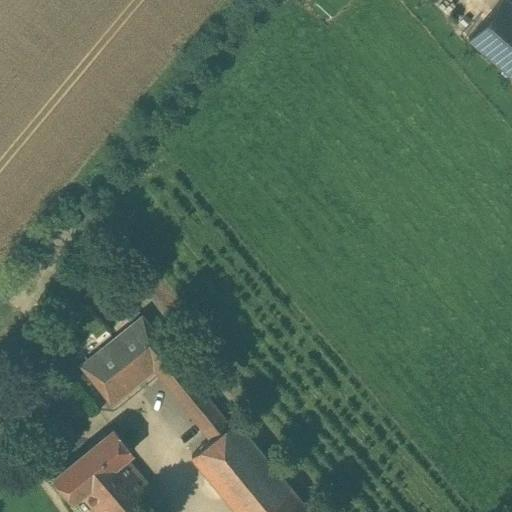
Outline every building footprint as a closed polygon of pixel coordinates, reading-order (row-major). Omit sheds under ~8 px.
[(511,2),(509,0),(500,0),(467,38),(511,76),(511,2)] [(142,315),(81,364),(110,401),(154,365),(172,352),(142,315)] [(229,422),(172,352),(154,365),(212,436),(229,422)] [(212,436),(191,453),(238,511),(296,511),(306,504),(235,417),(229,422),(212,436)] [(148,483),(125,455),(132,449),(113,425),(52,474),(72,499),(80,492),(96,511),(112,511),(122,505),(148,483)]
